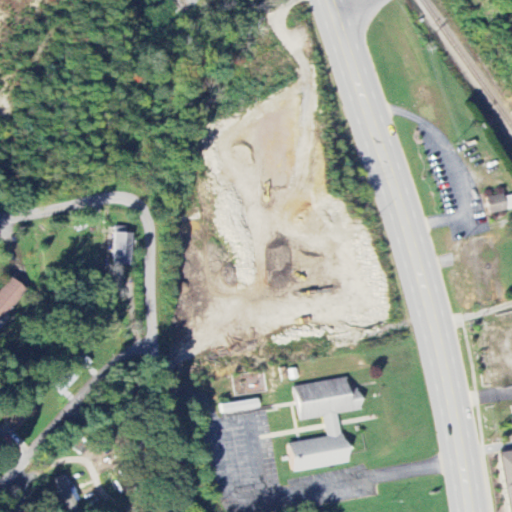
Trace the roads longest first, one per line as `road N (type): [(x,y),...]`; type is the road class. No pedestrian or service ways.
road 1 (primary): [(466,511),(435,324),(329,0)]
road 2 (residential): [(0,219),(123,206),(148,212),(165,414),(195,511)]
road 3 (residential): [(0,490),(156,331)]
road 4 (residential): [(117,431),(88,455),(105,494),(138,510),(185,511)]
